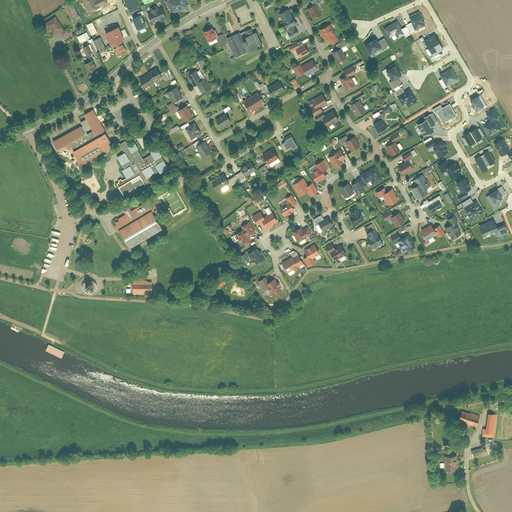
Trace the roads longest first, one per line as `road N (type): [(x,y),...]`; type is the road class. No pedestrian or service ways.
road 1 (residential): [(456,54),(469,85),(458,94),(464,122),(455,142),(483,185),(506,176),(511,186)]
road 2 (tertiary): [(144,51),(73,108),(0,138)]
